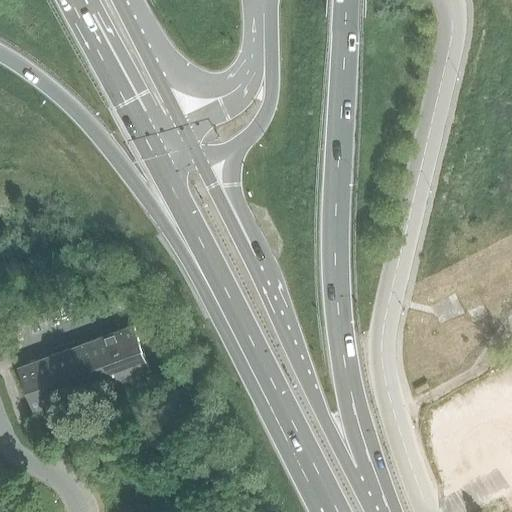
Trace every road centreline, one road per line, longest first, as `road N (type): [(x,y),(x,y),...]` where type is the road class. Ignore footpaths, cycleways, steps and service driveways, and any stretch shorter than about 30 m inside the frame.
road 1 (unclassified): [(426,511),(384,384),(381,340),(449,41),(446,0)]
road 2 (trunk): [(355,470),(333,259),(346,0)]
road 3 (trunk): [(355,470),(199,163)]
road 4 (trunk): [(0,54),(69,106),(222,287)]
road 5 (trunk): [(222,287),(336,511)]
road 6 (trunk): [(68,0),(158,164)]
road 7 (trunk): [(183,130),(115,0)]
road 8 (trunk): [(158,164),(222,287)]
road 9 (unclassified): [(199,163),(239,144),(261,119),(263,61)]
